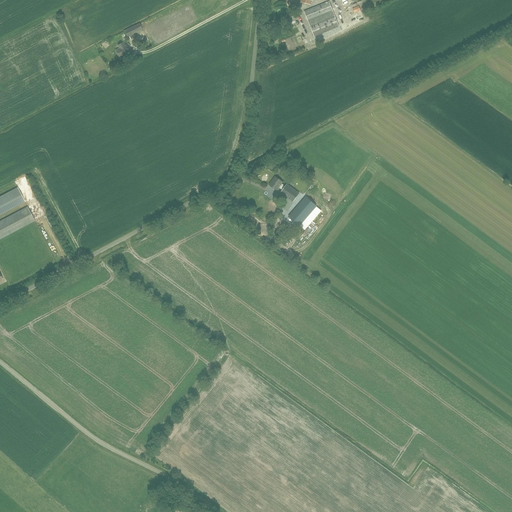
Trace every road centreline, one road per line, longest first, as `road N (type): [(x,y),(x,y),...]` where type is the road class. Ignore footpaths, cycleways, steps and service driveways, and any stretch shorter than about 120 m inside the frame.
road 1 (unclassified): [(0,305),(209,192),(234,169),(246,131),(260,0)]
road 2 (unclassified): [(217,511),(163,473),(100,443),(0,361)]
